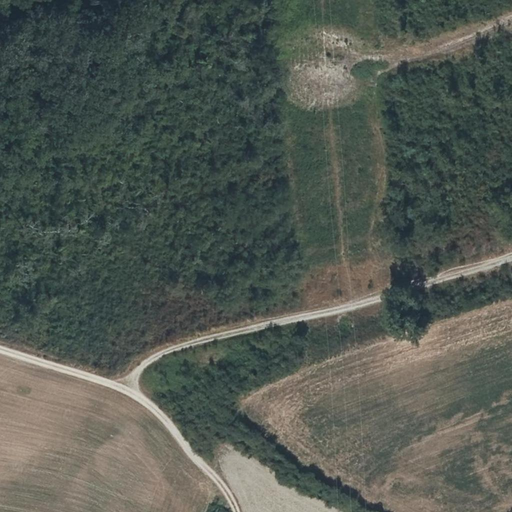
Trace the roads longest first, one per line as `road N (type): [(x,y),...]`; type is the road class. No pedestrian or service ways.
road 1 (track): [(511,260),(183,344),(156,355),(124,387)]
road 2 (track): [(238,511),(232,493),(169,423),(124,387)]
road 3 (track): [(0,349),(124,387)]
